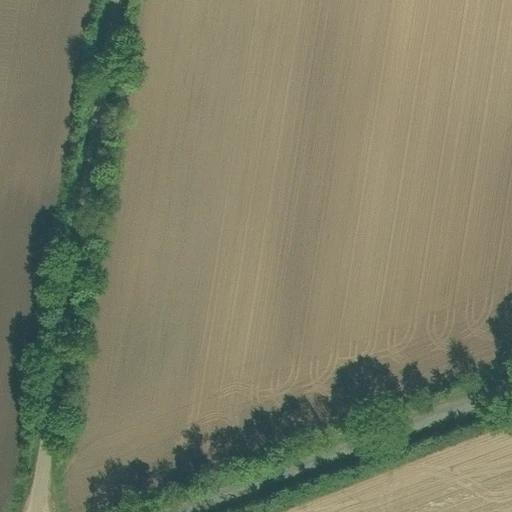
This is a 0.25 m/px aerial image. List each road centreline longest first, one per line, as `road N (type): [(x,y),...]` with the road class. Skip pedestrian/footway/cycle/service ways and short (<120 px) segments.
road 1 (unclassified): [(40,511),(122,0)]
road 2 (unclassified): [(511,388),(184,511)]
